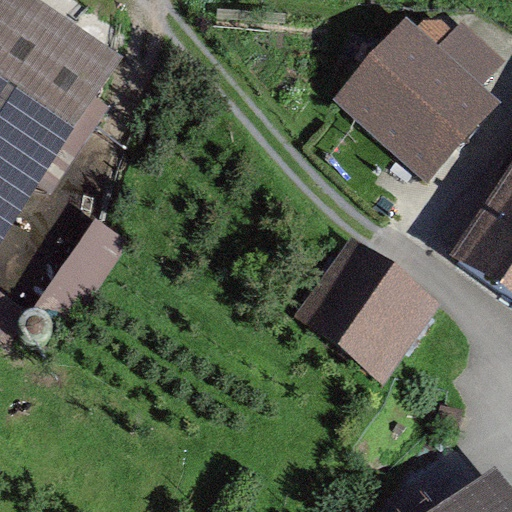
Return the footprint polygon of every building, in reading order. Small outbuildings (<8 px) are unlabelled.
[(0,0),(0,239),(121,67),(24,0),(0,0)] [(337,104),(430,190),(511,101),(511,65),(466,24),(442,51),(412,23),(337,104)] [(511,172),(448,264),(511,309),(511,172)] [(60,186),(0,268),(0,292),(31,314),(102,216),(60,186)] [(105,214),(46,306),(79,328),(139,236),(105,214)] [(379,390),(443,311),(356,240),(291,319),(379,390)] [(0,396),(22,365),(0,349),(0,396)] [(511,511),(511,494),(500,481),(462,511),(511,511)]
